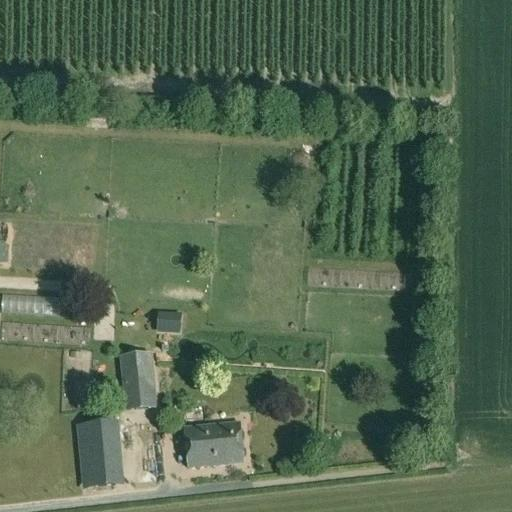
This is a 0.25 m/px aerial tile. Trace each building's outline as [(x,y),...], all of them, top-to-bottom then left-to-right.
[(224,271),(240,271),(242,212),(226,211),(224,271)] [(223,286),(222,314),(243,315),(245,287),(223,286)] [(0,309),(69,311),(70,294),(0,292),(0,309)] [(180,335),(180,315),(158,314),(158,334),(180,335)] [(83,357),(83,330),(72,330),(71,357),(83,357)] [(120,359),(126,414),(158,410),(152,355),(120,359)] [(83,487),(115,484),(109,424),(77,427),(83,487)] [(245,466),(241,426),(185,432),(189,472),(245,466)]
